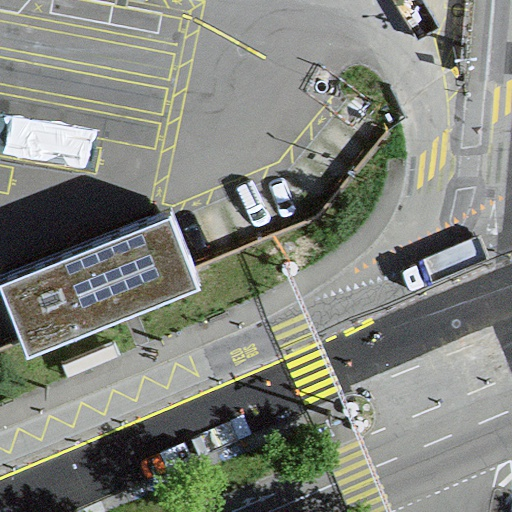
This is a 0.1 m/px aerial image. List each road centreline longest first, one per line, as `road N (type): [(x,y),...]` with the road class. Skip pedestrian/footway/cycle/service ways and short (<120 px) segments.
road 1 (secondary): [(511,297),(0,504)]
road 2 (secondary): [(271,511),(511,409)]
